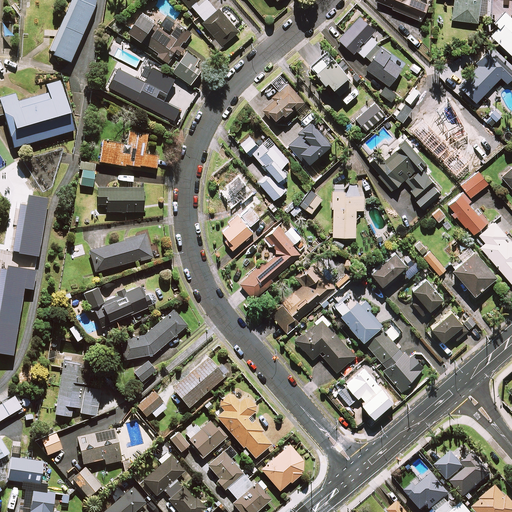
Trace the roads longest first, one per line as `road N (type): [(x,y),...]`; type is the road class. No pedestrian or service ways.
road 1 (residential): [(358,471),(200,284),(183,200),(191,153),(221,95),(330,0)]
road 2 (tertiary): [(461,385),(358,471)]
